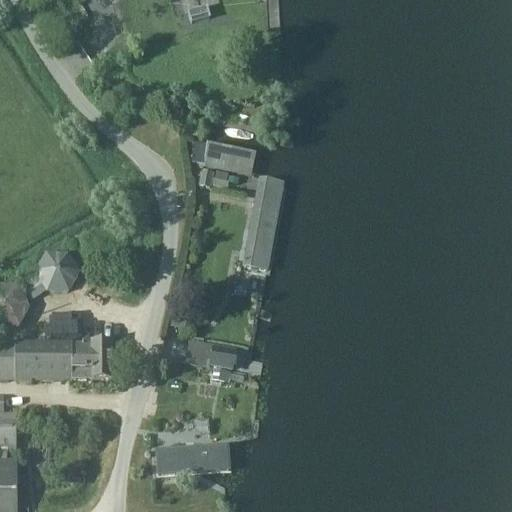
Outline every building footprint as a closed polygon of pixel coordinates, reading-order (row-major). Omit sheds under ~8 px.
[(210,21),(204,0),(184,0),(191,26),(192,25),(191,21),(208,17),(209,21),(210,21)] [(195,147),(192,167),(204,169),(206,149),(195,147)] [(285,301),(306,189),(243,173),(223,282),(285,301)] [(213,177),(203,175),(200,189),(210,191),(213,177)] [(48,296),(70,294),(79,276),(67,259),(47,259),(36,277),(48,296)] [(31,311),(18,290),(0,290),(0,334),(18,333),(31,311)] [(0,384),(11,384),(12,347),(0,347),(0,384)] [(112,383),(112,347),(12,347),(11,384),(112,383)] [(236,355),(214,351),(210,369),(232,373),(236,355)] [(215,373),(213,384),(226,386),(228,375),(215,373)] [(253,417),(139,418),(139,493),(231,495),(234,482),(246,445),(254,427),(253,417)] [(0,457),(17,457),(16,419),(0,418),(0,457)] [(0,511),(18,511),(18,465),(0,465),(0,511)]
